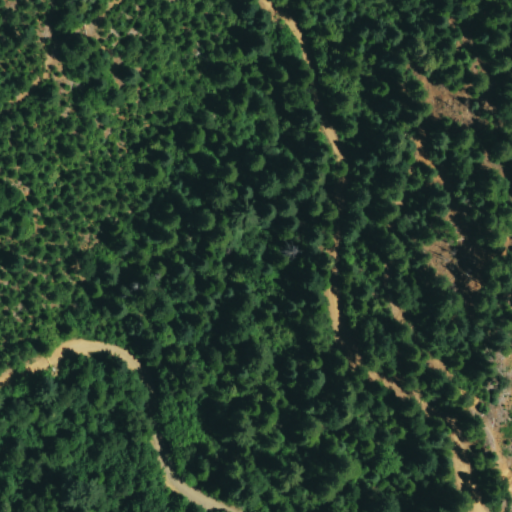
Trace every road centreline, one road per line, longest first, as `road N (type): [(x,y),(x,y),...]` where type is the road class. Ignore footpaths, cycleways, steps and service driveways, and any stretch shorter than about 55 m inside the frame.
road 1 (track): [(267,0),(300,43),(340,154),(329,230),(338,333),(437,431),(480,511)]
road 2 (track): [(223,511),(176,480),(162,459),(147,383),(134,359),(86,345),(0,382)]
